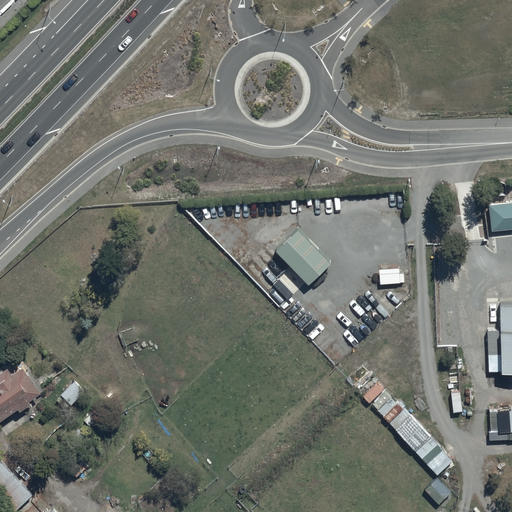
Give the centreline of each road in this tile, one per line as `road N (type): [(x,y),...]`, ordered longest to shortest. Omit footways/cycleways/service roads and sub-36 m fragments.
road 1 (trunk): [(234,122),(181,121),(125,140),(0,238)]
road 2 (trunk): [(158,0),(0,164)]
road 3 (tertiary): [(475,144),(387,158),(288,137)]
road 4 (tertiary): [(321,91),(372,132),(475,144)]
road 5 (trunk): [(0,107),(102,0)]
